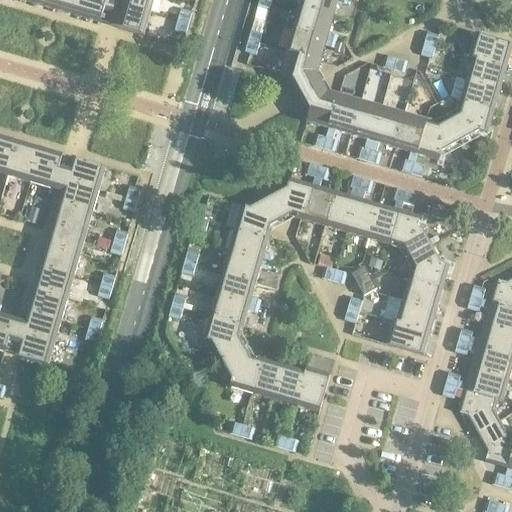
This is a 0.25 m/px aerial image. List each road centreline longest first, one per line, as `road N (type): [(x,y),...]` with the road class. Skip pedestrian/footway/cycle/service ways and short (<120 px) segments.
road 1 (residential): [(511,117),(431,396)]
road 2 (residential): [(389,511),(404,495),(431,396)]
